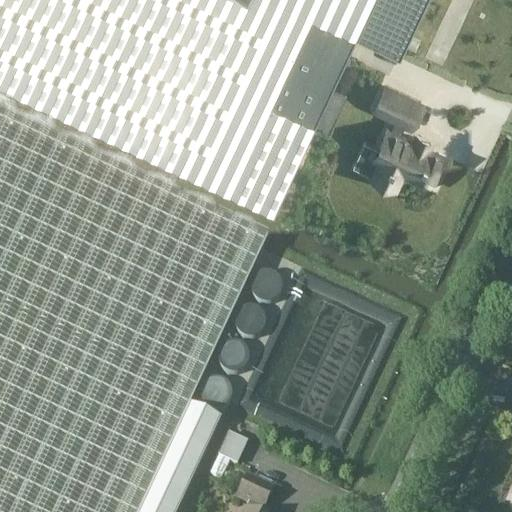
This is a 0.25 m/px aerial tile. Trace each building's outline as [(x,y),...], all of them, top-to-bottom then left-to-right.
[(0,0),(0,84),(226,190),(227,188),(273,210),(330,88),(355,34),(399,55),(425,0),(0,0)] [(364,142),(352,168),(396,189),(403,174),(434,188),(448,158),(399,135),(404,125),(410,127),(421,104),(386,87),(374,110),(395,120),(390,130),(388,130),(378,149),(364,142)] [(0,511),(178,511),(218,429),(220,423),(189,409),(263,250),(272,231),(0,104),(0,511)] [(228,435),(217,458),(230,464),(237,467),(247,444),(228,435)] [(260,511),(261,510),(262,511),(272,491),(246,479),(237,499),(249,504),(245,511),(244,511),(243,511),(260,511)]
